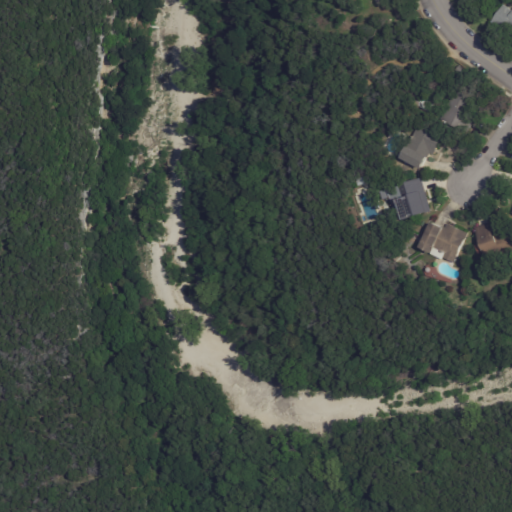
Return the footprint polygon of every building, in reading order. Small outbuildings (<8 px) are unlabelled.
[(392,0),(393,8),(375,10),(373,0),(392,0)] [(492,0),(477,9),(471,0),(492,0)] [(511,34),(494,22),(506,6),(511,10),(511,34)] [(472,121),(467,133),(444,123),(457,92),(477,101),(471,114),(475,116),(472,121)] [(438,154),(437,157),(433,155),(431,159),(432,160),(426,172),(404,161),(411,148),(410,148),(422,123),(443,134),(442,136),(447,138),(438,154)] [(362,181),(368,176),(375,184),(369,189),(362,181)] [(420,180),(430,211),(427,212),(427,213),(404,221),(393,187),(420,179),(420,180)] [(436,222),(448,228),(450,223),(470,233),(457,262),(446,257),(445,260),(432,254),(434,252),(424,247),(435,222),(436,222)] [(511,254),(493,263),(478,229),(493,222),(500,236),(511,230),(511,254)]
